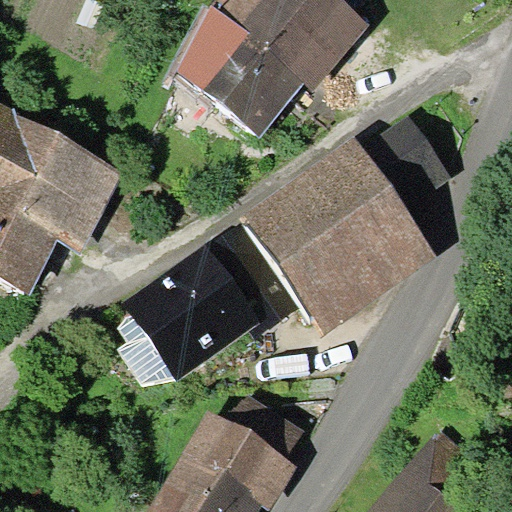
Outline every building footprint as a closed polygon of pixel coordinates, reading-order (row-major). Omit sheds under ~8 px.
[(264,117),(313,56),(236,0),(215,0),(188,59),(264,117)] [(236,0),(313,56),(354,0),(236,0)] [(47,248),(88,168),(0,122),(0,294),(18,304),(47,248)] [(405,125),(355,161),(390,209),(440,174),(405,125)] [(355,161),(245,239),(256,254),(265,266),(304,322),(367,277),(414,243),(390,209),(355,161)] [(245,239),(203,269),(213,284),(256,254),(245,239)] [(213,284),(236,316),(250,306),(236,286),(265,266),(256,254),(213,284)] [(213,284),(203,269),(129,322),(132,325),(175,386),(176,388),(250,335),(236,316),(213,284)] [(175,386),(132,325),(121,342),(129,353),(119,359),(144,393),(175,386)] [(238,411),(237,411),(220,440),(272,469),(288,440),(238,411)] [(152,511),(247,511),(249,509),(272,469),(220,440),(200,428),(152,511)] [(430,438),(405,473),(460,511),(481,511),(500,487),(430,438)] [(460,511),(405,473),(377,511),(460,511)]
